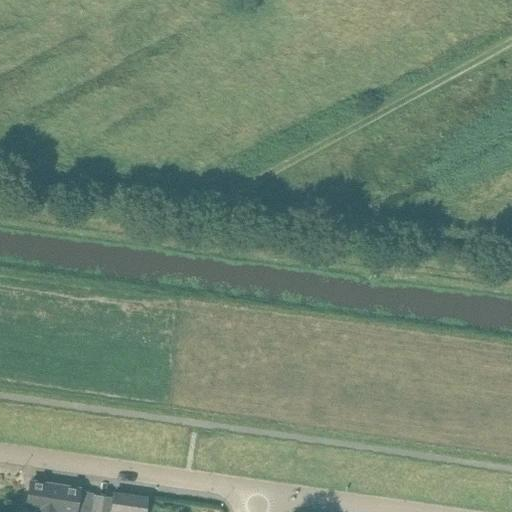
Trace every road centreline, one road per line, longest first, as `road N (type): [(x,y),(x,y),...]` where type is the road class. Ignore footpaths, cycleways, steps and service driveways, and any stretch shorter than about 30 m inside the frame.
road 1 (track): [(0,174),(195,200),(511,41)]
road 2 (unclassified): [(254,489),(0,453)]
road 3 (unclassified): [(413,511),(254,489)]
